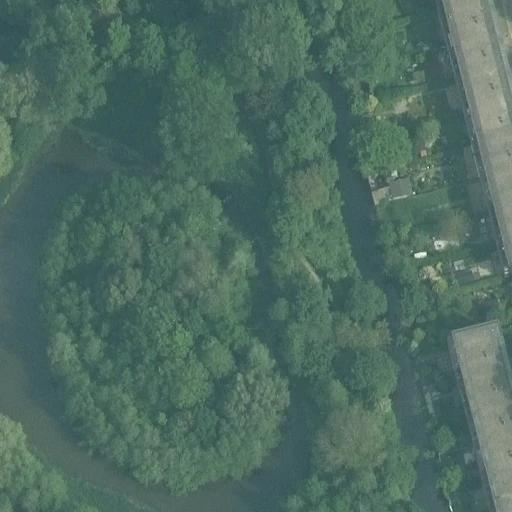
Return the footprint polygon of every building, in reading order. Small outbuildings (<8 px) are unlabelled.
[(511,118),(482,0),(438,0),(509,281),(511,280),(511,118)] [(388,122),(375,125),(377,134),(391,130),(388,122)] [(408,181),(388,186),(392,202),(412,197),(408,181)] [(425,255),(414,257),(415,265),(426,263),(425,255)] [(470,274),(455,278),(458,288),(473,284),(470,274)] [(497,303),(481,307),(483,318),(499,315),(497,303)] [(511,511),(511,411),(493,337),(452,347),(493,511),(511,511)] [(479,472),(467,475),(469,484),(481,481),(479,472)]
